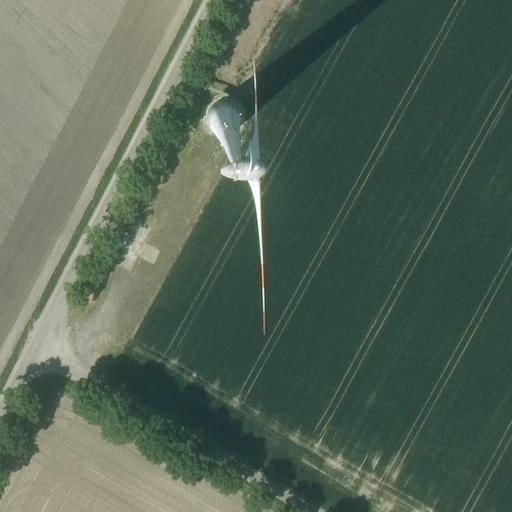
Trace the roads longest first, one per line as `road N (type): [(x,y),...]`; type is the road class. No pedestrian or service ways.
road 1 (unclassified): [(215,0),(35,350)]
road 2 (unclassified): [(308,511),(35,350)]
